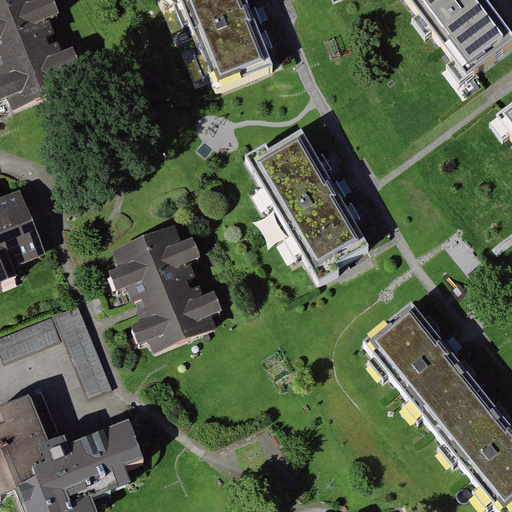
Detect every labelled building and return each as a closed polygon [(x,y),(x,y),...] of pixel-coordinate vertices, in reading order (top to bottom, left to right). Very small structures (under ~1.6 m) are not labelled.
[(31,0),(0,0),(0,105),(4,104),(10,119),(73,92),(66,76),(78,71),(69,49),(57,54),(44,26),(56,21),(47,0),(34,5),(31,0)] [(273,77),(242,0),(175,0),(214,99),(273,77)] [(511,46),(475,0),(393,0),(460,86),(511,46)] [(511,103),(487,123),(511,156),(511,103)] [(333,198),(298,138),(245,170),(317,292),(371,261),(333,198)] [(0,288),(13,283),(8,273),(42,259),(16,196),(0,203),(0,288)] [(172,230),(109,254),(116,272),(100,278),(109,300),(126,293),(139,326),(121,333),(131,358),(151,350),(154,359),(214,336),(209,324),(223,318),(213,294),(200,299),(188,268),(200,263),(191,240),(178,245),(172,230)] [(78,311),(0,343),(0,367),(3,373),(62,348),(87,407),(114,395),(78,311)] [(511,511),(511,442),(436,349),(409,316),(362,354),(494,511),(511,511)] [(0,494),(23,484),(35,511),(87,511),(84,505),(122,489),(116,475),(135,467),(118,428),(57,454),(53,445),(42,450),(21,403),(0,412),(0,494)]
